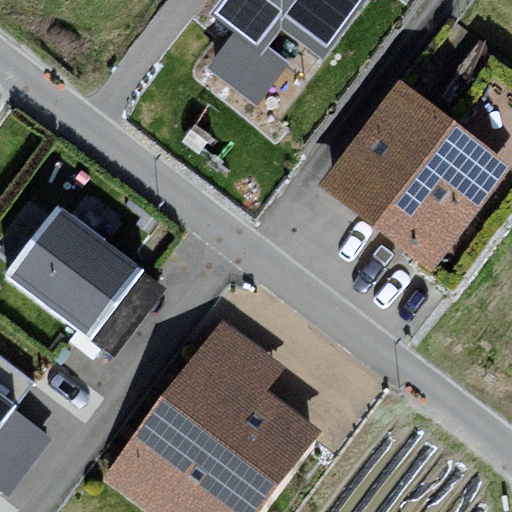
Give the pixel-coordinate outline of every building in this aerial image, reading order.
[(236,0),(223,17),(243,32),(213,72),(259,108),(292,65),(270,48),(285,28),(326,59),(371,0),(236,0)] [(394,93),(321,194),(426,279),(510,180),(394,93)] [(64,213),(13,282),(91,339),(142,271),(64,213)] [(100,492),(128,511),(271,511),(319,447),(269,404),(281,374),(223,333),(100,492)] [(0,397),(0,432),(17,411),(0,397)]
